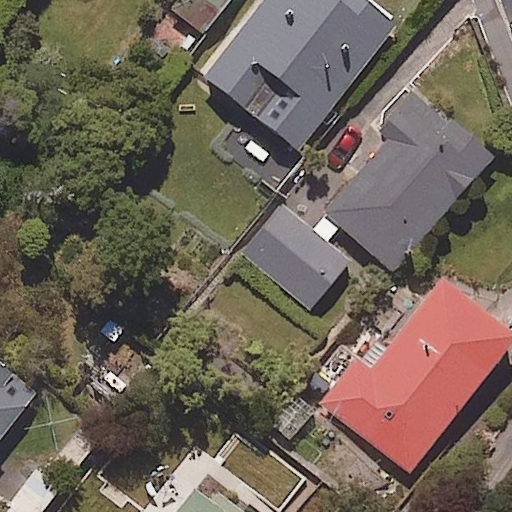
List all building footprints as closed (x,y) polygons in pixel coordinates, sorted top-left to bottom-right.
[(396,33),(354,0),(268,0),(201,85),(296,160),(396,33)] [(384,148),(324,219),(313,232),(330,246),(341,233),(394,278),(491,164),(412,98),(376,141),(384,148)] [(350,265),(283,211),(244,259),(311,314),(350,265)] [(408,483),(511,356),(511,337),(449,286),(458,275),(442,261),(402,310),(416,323),(369,380),(355,368),(320,411),(408,483)] [(0,446),(36,400),(0,372),(0,446)] [(46,511),(59,495),(35,478),(9,511),(46,511)] [(228,511),(204,491),(187,511),(228,511)]
